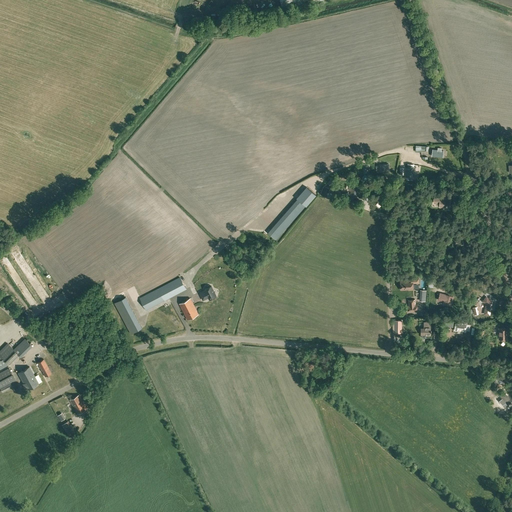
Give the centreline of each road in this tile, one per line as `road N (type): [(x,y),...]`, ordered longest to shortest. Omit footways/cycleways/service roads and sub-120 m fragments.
road 1 (unclassified): [(511,281),(411,0)]
road 2 (unclassified): [(511,366),(270,342)]
road 3 (track): [(392,0),(235,35),(178,31)]
road 4 (unclassified): [(84,377),(168,339),(270,342)]
road 5 (track): [(511,233),(429,221),(385,224)]
